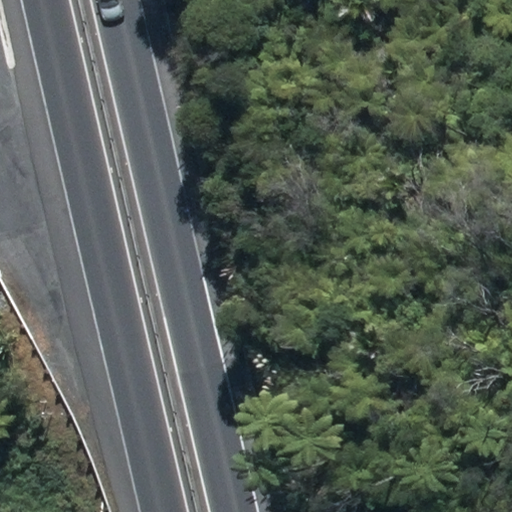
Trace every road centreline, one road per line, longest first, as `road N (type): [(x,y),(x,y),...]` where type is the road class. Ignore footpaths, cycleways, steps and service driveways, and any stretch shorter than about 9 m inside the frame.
road 1 (trunk): [(85,0),(205,511)]
road 2 (unknown): [(0,153),(131,195)]
